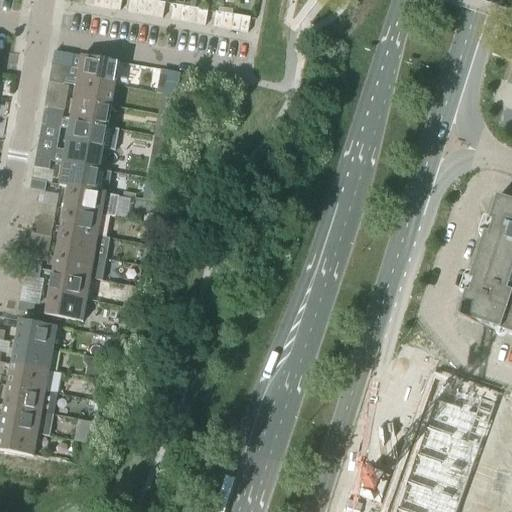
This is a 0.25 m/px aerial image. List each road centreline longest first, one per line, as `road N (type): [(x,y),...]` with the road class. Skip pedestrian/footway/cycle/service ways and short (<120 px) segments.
road 1 (secondary): [(404,0),(236,511)]
road 2 (secondary): [(316,511),(410,212)]
road 3 (residential): [(511,377),(467,363),(428,320),(476,180),(511,191)]
road 4 (residential): [(250,72),(38,37)]
road 5 (secondary): [(410,212),(467,27)]
road 6 (residential): [(9,198),(38,37)]
road 7 (unclassified): [(504,159),(465,125),(467,27)]
